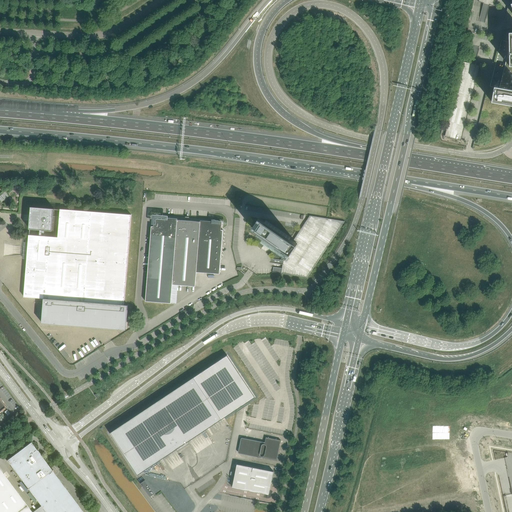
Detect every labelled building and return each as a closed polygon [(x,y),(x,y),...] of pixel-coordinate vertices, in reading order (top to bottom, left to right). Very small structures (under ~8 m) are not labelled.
[(496,5),(497,0),(480,0),(479,10),(482,10),(480,21),(486,22),(489,3),(496,5)] [(511,27),(502,29),(487,90),(493,92),(493,96),(486,94),(482,111),(489,112),(492,101),(511,105),(511,27)] [(450,136),(461,139),(480,65),(473,64),(474,60),(469,64),(466,74),(468,74),(468,75),(472,81),(471,81),(473,84),(470,86),(471,88),(468,90),(467,95),(468,96),(466,97),(465,99),(469,100),(466,102),(467,103),(465,112),(464,112),(462,113),(464,115),(460,130),(455,133),(453,132),(453,134),(450,136)] [(30,220),(29,229),(39,229),(39,235),(41,236),(42,230),(52,230),(53,220),(54,208),(31,207),(30,220)] [(29,235),(24,297),(44,298),(42,323),(82,326),(122,329),(126,329),(128,305),(124,304),(131,220),(131,214),(60,209),(59,220),(58,237),(29,235)] [(172,285),(177,220),(177,218),(162,217),(162,219),(156,219),(156,224),(154,224),(154,226),(151,226),(145,301),(171,303),(172,285)] [(259,218),(252,228),(258,232),(257,234),(267,240),(265,243),(270,246),(272,243),(282,250),(283,249),(291,254),(297,244),(290,239),(291,237),(266,221),(265,222),(259,218)] [(189,221),(189,220),(189,219),(185,219),(185,220),(177,220),(172,285),(195,286),(197,272),(200,221),(189,221)] [(197,272),(220,274),(223,230),(221,230),(222,222),(201,220),(200,222),(200,221),(197,272)] [(227,355),(110,433),(138,475),(255,397),(227,355)] [(265,444),(265,442),(240,437),(238,453),(262,457),(262,456),(265,444)] [(262,457),(266,458),(277,460),(281,440),(266,437),(265,442),(265,444),(263,444),(262,445),(261,446),(261,447),(260,453),(260,455),(261,456),(262,456),(262,457)] [(83,511),(31,442),(7,460),(45,511),(83,511)] [(271,483),(272,482),(274,471),(237,464),(235,476),(271,483)] [(0,511),(16,511),(27,505),(0,469),(0,511)] [(153,498),(156,495),(145,480),(141,483),(140,482),(151,497),(150,496),(151,496),(153,498)]
